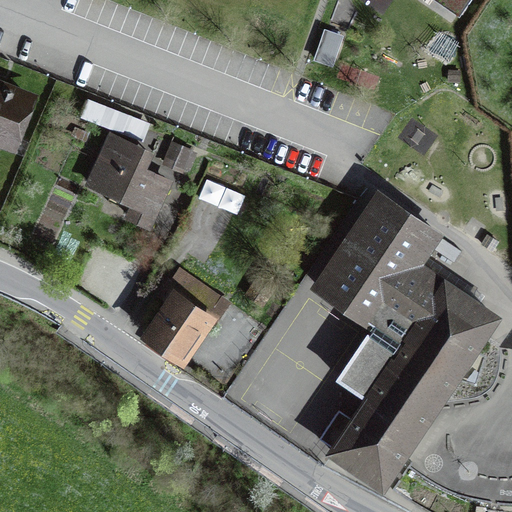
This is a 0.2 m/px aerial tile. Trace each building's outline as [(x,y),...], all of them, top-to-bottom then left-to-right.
[(439,0),(458,13),(467,0),(439,0)] [(326,31),(316,59),(331,64),(341,36),(326,31)] [(0,85),(0,139),(10,144),(29,97),(0,85)] [(148,225),(168,183),(143,171),(151,154),(112,136),(90,183),(135,204),(129,217),(148,225)] [(189,151),(173,144),(166,163),(181,169),(189,151)] [(239,211),(247,191),(208,176),(200,195),(239,211)] [(338,377),(368,398),(332,451),(382,485),(495,317),(418,264),(438,234),(379,194),(317,286),(374,325),(338,377)] [(439,235),(431,247),(454,262),(461,251),(439,235)] [(481,261),(473,273),(496,288),(503,277),(481,261)] [(181,355),(203,323),(207,326),(211,321),(207,318),(210,314),(218,319),(229,303),(179,268),(160,295),(172,304),(151,334),(181,355)] [(275,281),(264,273),(249,294),(260,302),(275,281)]
